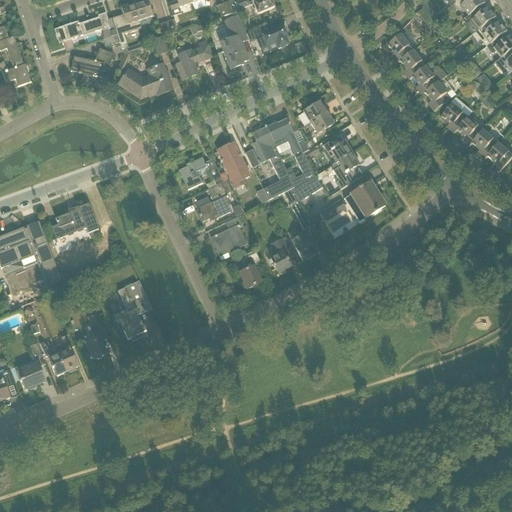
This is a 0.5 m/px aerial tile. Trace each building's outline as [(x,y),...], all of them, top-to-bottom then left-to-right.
[(152,17),(147,0),(134,5),(139,21),(140,21),(152,17)] [(176,0),(177,2),(169,4),(172,12),(192,5),(190,0),(176,0)] [(275,8),(271,0),(256,0),(248,4),(247,0),(242,0),(235,3),(238,12),(253,5),(257,16),(275,8)] [(486,4),(482,0),(469,0),(461,0),(456,4),(456,3),(454,5),(457,10),(459,12),(461,12),(463,10),(468,17),(469,17),(477,10),(486,4)] [(223,4),(227,16),(233,14),(229,2),(223,4)] [(227,16),(223,4),(217,6),(221,18),(227,16)] [(134,5),(121,9),(123,16),(112,20),(115,31),(117,36),(117,38),(124,35),(142,29),(142,27),(140,21),(139,21),(134,5)] [(93,18),(108,13),(106,7),(91,12),(93,18)] [(497,18),(489,8),(480,14),(477,10),(469,17),(468,17),(465,19),(470,26),(472,27),(475,25),(479,31),(480,31),(488,25),(497,18)] [(423,10),(418,14),(428,27),(433,22),(423,10)] [(102,32),(111,29),(106,14),(98,17),(98,19),(79,25),(78,23),(54,31),(59,45),(82,37),(81,34),(94,30),(95,32),(101,30),(102,32)] [(246,41),(241,28),(237,17),(231,19),(238,37),(220,44),(231,71),(230,68),(242,64),(243,66),(242,64),(248,62),(241,43),(246,41)] [(167,22),(171,35),(176,33),(172,21),(167,22)] [(171,35),(167,22),(157,26),(161,38),(171,35)] [(478,43),(481,41),(487,48),(499,39),(508,32),(500,22),(491,29),(488,25),(480,31),(479,31),(473,36),(478,43)] [(203,32),(200,25),(194,27),(196,34),(203,32)] [(282,26),(264,34),(262,29),(252,33),(246,35),(249,41),(255,38),(256,41),(260,50),(267,47),(275,44),(278,50),(288,46),(286,39),(288,38),(282,26)] [(13,70),(7,72),(4,62),(0,64),(0,70),(2,73),(8,91),(31,84),(25,66),(24,67),(14,38),(8,40),(5,27),(0,28),(0,52),(6,51),(13,70)] [(415,52),(402,35),(388,46),(396,56),(393,59),(398,65),(401,63),(401,62),(415,52)] [(117,36),(111,38),(102,40),(105,47),(119,42),(117,38),(117,36)] [(487,48),(492,55),(494,55),(496,53),(501,60),(510,53),(511,51),(511,37),(511,36),(502,43),(499,39),(487,48)] [(158,56),(160,55),(166,53),(161,38),(152,41),(158,56)] [(181,64),(176,66),(182,81),(187,79),(200,74),(196,65),(213,58),(207,43),(199,46),(201,50),(192,53),(191,52),(178,57),(181,64)] [(297,45),(299,53),(306,52),(304,43),(297,45)] [(93,77),(101,79),(103,72),(107,73),(114,56),(99,50),(95,61),(94,61),(94,62),(90,62),(74,58),(71,73),(79,74),(78,75),(81,76),(81,75),(82,75),(82,76),(92,78),(93,77)] [(427,68),(415,52),(401,62),(401,63),(407,71),(404,73),(410,81),(413,78),(427,68)] [(501,60),(496,64),(501,71),(503,71),(508,68),(511,73),(511,55),(510,53),(501,60)] [(466,64),(471,60),(466,54),(461,58),(466,64)] [(457,70),(464,64),(460,59),(453,65),(457,70)] [(151,96),(150,94),(156,91),(158,97),(173,91),(163,65),(147,71),(151,80),(142,83),(132,76),(134,74),(129,71),(119,86),(140,100),(151,96)] [(443,71),(432,75),(427,68),(413,78),(419,86),(416,89),(422,97),(425,94),(439,83),(444,80),(448,77),(443,71)] [(473,73),(477,78),(482,74),(479,69),(473,73)] [(468,85),(474,80),(471,75),(465,80),(468,85)] [(428,105),(434,113),(451,100),(456,96),(444,80),(439,83),(425,94),(432,102),(428,105)] [(481,86),(474,82),(471,89),(478,93),(481,86)] [(494,87),(489,82),(483,87),(487,92),(494,87)] [(494,102),(487,97),(484,100),(491,106),(494,102)] [(319,103),(303,113),(310,125),(327,115),(319,103)] [(453,105),(442,118),(450,125),(447,128),(455,135),(457,132),(469,118),(453,105)] [(317,135),(333,125),(327,115),(310,125),(317,135)] [(473,145),(484,132),(469,118),(457,132),(465,138),(462,141),(470,148),(473,145)] [(275,149),(287,144),(292,153),(293,157),(294,156),(307,183),(315,179),(303,154),(308,151),(304,141),(297,144),(286,121),(274,127),(273,126),(266,129),(266,128),(265,128),(275,149)] [(294,189),(281,162),(275,149),(265,128),(265,129),(253,135),(257,144),(258,144),(260,147),(256,149),(263,164),(270,160),(280,183),(262,191),(267,202),(294,189)] [(488,158),(499,145),(484,132),(473,145),(480,151),(478,154),(485,161),(488,158)] [(342,144),(339,139),(334,143),(333,141),(323,147),(325,151),(330,160),(334,158),(337,163),(352,154),(351,153),(352,153),(349,147),(348,148),(344,143),(342,144)] [(250,178),(247,172),(233,144),(229,147),(229,146),(226,147),(227,147),(224,149),(218,152),(236,190),(246,186),(244,180),(250,178)] [(493,168),(500,174),(511,160),(511,156),(499,145),(488,158),(496,164),(493,168)] [(304,155),(308,160),(312,157),(318,154),(315,148),(304,155)] [(253,153),(247,156),(252,167),(258,164),(253,153)] [(343,189),(353,183),(363,178),(358,171),(357,168),(359,166),(356,161),(357,160),(353,155),(352,156),(352,154),(337,163),(332,166),(330,168),(339,182),(336,184),(336,185),(340,191),(343,189)] [(188,191),(188,192),(202,185),(199,178),(209,173),(216,187),(223,183),(215,167),(213,162),(212,161),(211,161),(205,164),(202,159),(201,159),(202,160),(191,165),(191,164),(190,165),(190,166),(179,172),(188,191)] [(306,183),(303,176),(296,179),(291,169),(286,171),(295,189),(306,183)] [(224,174),(220,176),(223,183),(228,181),(224,174)] [(297,202),(298,204),(323,188),(316,178),(315,179),(307,183),(291,192),(297,202)] [(213,218),(214,221),(230,213),(227,206),(229,206),(226,200),(228,198),(225,192),(227,191),(224,184),(219,187),(207,192),(213,204),(210,205),(197,211),(200,215),(198,216),(200,219),(201,219),(203,223),(213,218)] [(385,208),(370,184),(362,189),(361,188),(358,190),(359,191),(351,196),(366,220),(374,215),(375,215),(377,214),(377,213),(385,208)] [(291,206),(304,231),(310,227),(298,204),(297,202),(291,206)] [(58,227),(52,230),(56,240),(86,229),(90,240),(100,236),(98,231),(88,206),(88,205),(78,209),(79,211),(70,215),(56,220),(58,227)] [(236,217),(243,214),(240,205),(232,208),(236,217)] [(372,234),(392,221),(385,210),(365,223),(372,234)] [(321,215),(326,222),(329,219),(325,212),(321,215)] [(217,237),(216,236),(214,237),(215,238),(211,240),(217,253),(221,262),(229,258),(227,254),(246,245),(238,227),(241,226),(238,219),(226,224),(230,231),(217,237)] [(62,284),(39,223),(38,223),(39,225),(24,231),(23,229),(13,233),(13,235),(8,237),(4,239),(0,240),(0,270),(0,269),(0,268),(8,265),(9,267),(9,266),(19,263),(19,261),(37,254),(40,263),(49,285),(61,281),(62,284)] [(312,250),(314,249),(306,235),(298,239),(291,243),(294,249),(295,248),(302,262),(314,256),(312,250)] [(283,240),(279,242),(275,244),(276,247),(272,249),(276,257),(275,257),(270,260),(273,267),(274,269),(275,269),(278,276),(280,275),(280,276),(285,273),(285,272),(291,269),(283,253),(288,251),(283,240)] [(243,257),(244,259),(242,260),(245,266),(236,270),(239,276),(240,275),(244,284),(242,285),(245,290),(246,290),(247,291),(261,284),(254,268),(261,265),(255,252),(243,257)] [(147,301),(139,283),(125,289),(118,292),(127,311),(114,316),(116,324),(121,323),(125,332),(124,333),(128,341),(131,340),(132,343),(142,338),(141,335),(147,332),(143,326),(142,326),(138,317),(139,316),(134,307),(147,301)] [(27,308),(24,315),(31,317),(34,310),(27,308)] [(96,315),(90,317),(87,319),(90,324),(99,320),(96,315)] [(76,369),(77,368),(70,352),(71,352),(70,350),(75,348),(69,335),(61,339),(63,344),(54,349),(62,366),(63,366),(66,373),(68,373),(69,374),(77,370),(76,369)] [(99,335),(96,337),(84,342),(90,354),(92,353),(96,360),(108,355),(99,335)] [(54,349),(51,350),(43,344),(40,345),(46,359),(49,358),(49,359),(53,368),(52,369),(52,370),(54,370),(57,378),(66,373),(63,366),(62,366),(54,349)] [(36,387),(45,383),(39,368),(46,366),(37,345),(30,347),(35,361),(11,371),(17,385),(22,383),(25,391),(29,390),(30,391),(37,388),(36,387)] [(0,375),(0,402),(9,399),(5,388),(12,385),(7,373),(0,376),(0,375)]
